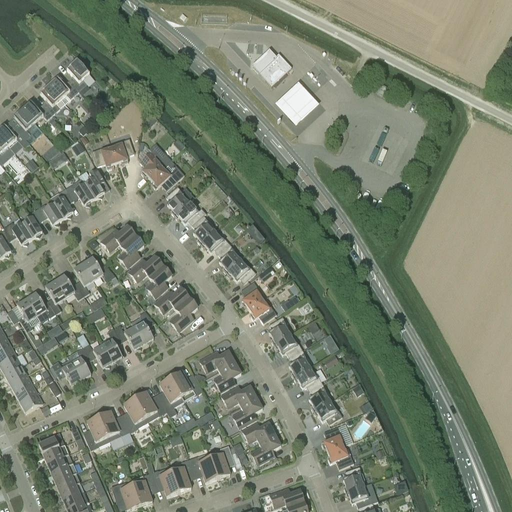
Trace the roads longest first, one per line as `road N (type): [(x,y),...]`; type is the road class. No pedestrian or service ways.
road 1 (primary): [(482,488),(406,330),(312,185),(203,65),(123,0)]
road 2 (residential): [(234,321),(136,201),(0,281)]
road 3 (unclassified): [(511,121),(269,0)]
road 4 (residential): [(4,441),(119,389),(234,321)]
road 5 (residential): [(309,464),(234,321)]
road 6 (residential): [(174,511),(309,464)]
